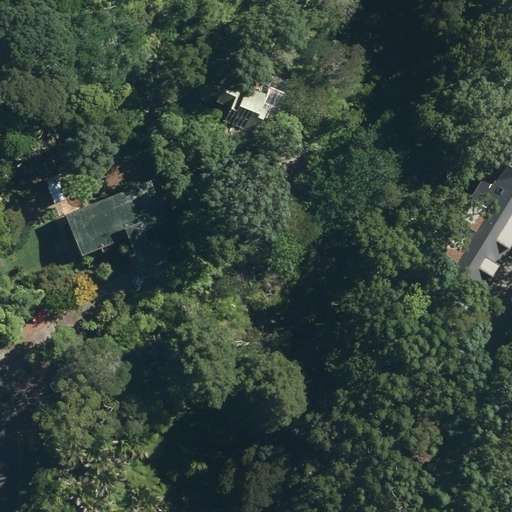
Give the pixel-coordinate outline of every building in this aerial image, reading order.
[(277,99),(237,81),(222,115),(261,132),(277,99)] [(273,144),(276,156),(302,149),(299,137),(273,144)] [(428,257),(469,281),(496,236),(510,244),(511,240),(511,141),(488,182),(478,177),(428,257)] [(120,164),(126,180),(138,176),(132,160),(120,164)] [(122,257),(132,280),(161,268),(146,229),(160,223),(144,181),(61,214),(77,254),(119,238),(125,256),(122,257)]
